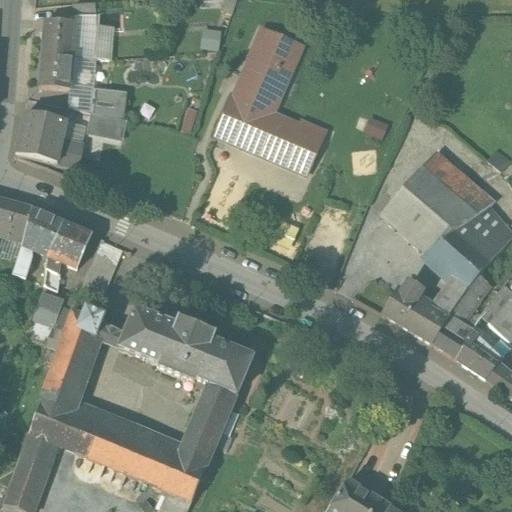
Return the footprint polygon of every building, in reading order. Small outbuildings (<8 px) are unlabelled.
[(237,0),(221,0),(220,12),(235,14),(237,0)] [(94,4),(74,7),(75,19),(96,17),(94,4)] [(75,25),(44,22),(41,58),(73,61),(75,25)] [(196,47),(216,51),(221,32),(201,28),(196,47)] [(303,49),(261,31),(249,60),(250,61),(234,100),(230,99),(213,140),(216,141),(218,137),(305,174),(304,178),(307,180),(324,139),(274,117),(303,49)] [(73,61),(41,58),(38,90),(70,92),(73,61)] [(93,102),(92,117),(125,124),(126,95),(94,93),(93,102)] [(93,102),(67,99),(66,112),(91,117),(92,117),(93,102)] [(65,126),(23,117),(14,160),(74,173),(79,149),(61,145),(65,126)] [(92,117),(91,117),(88,133),(121,140),(125,124),(92,117)] [(365,119),(362,133),(385,139),(388,125),(365,119)] [(353,150),(354,174),(379,173),(377,148),(353,150)] [(450,196),(420,170),(379,216),(422,259),(451,279),(443,291),(460,301),(466,293),(478,279),(488,268),(511,239),(506,232),(487,210),(491,205),(463,181),(450,196)] [(31,212),(3,204),(0,217),(0,239),(22,246),(25,237),(25,236),(31,212)] [(63,226),(31,212),(25,236),(25,237),(22,246),(21,249),(47,261),(63,226)] [(92,240),(63,226),(47,261),(58,266),(77,274),(92,240)] [(101,243),(83,283),(77,301),(97,310),(121,253),(101,243)] [(30,263),(18,257),(12,279),(24,282),(30,263)] [(58,266),(47,261),(43,290),(56,296),(59,279),(57,279),(58,266)] [(460,301),(448,319),(461,327),(480,299),(488,288),(478,279),(466,293),(460,301)] [(421,309),(413,305),(419,296),(406,288),(400,296),(397,295),(382,319),(430,348),(441,331),(440,330),(448,319),(460,301),(443,291),(434,306),(426,302),(421,309)] [(497,295),(488,288),(480,299),(489,307),(497,295)] [(489,307),(480,321),(488,327),(497,317),(511,300),(501,289),(497,295),(489,307)] [(511,299),(511,300),(497,317),(488,327),(487,328),(507,345),(511,339),(511,299)] [(61,308),(41,300),(33,322),(28,342),(58,355),(71,318),(75,306),(64,302),(61,308)] [(58,355),(3,509),(10,511),(34,511),(57,450),(63,434),(69,416),(95,342),(94,341),(102,321),(83,315),(81,321),(71,318),(58,355)] [(214,340),(177,324),(174,332),(135,316),(119,352),(157,368),(156,372),(193,387),(195,383),(207,388),(235,400),(250,363),(210,347),(214,340)] [(461,327),(448,319),(440,330),(441,331),(430,348),(456,365),(463,345),(463,344),(471,334),(461,327)] [(471,334),(463,344),(463,345),(456,365),(483,383),(497,369),(511,353),(511,350),(507,345),(487,328),(488,327),(480,321),(471,334)] [(511,373),(508,378),(497,369),(483,383),(511,402),(511,373)] [(207,388),(195,383),(193,387),(196,390),(205,394),(207,388)] [(177,460),(160,453),(146,487),(164,495),(191,506),(235,400),(207,388),(205,394),(177,460)] [(93,416),(90,424),(69,416),(63,434),(57,450),(100,468),(114,434),(108,432),(111,424),(93,416)] [(160,453),(114,434),(100,468),(146,487),(160,453)] [(347,484),(327,511),(372,511),(378,504),(347,484)] [(188,511),(191,506),(164,495),(155,509),(161,511),(188,511)]
